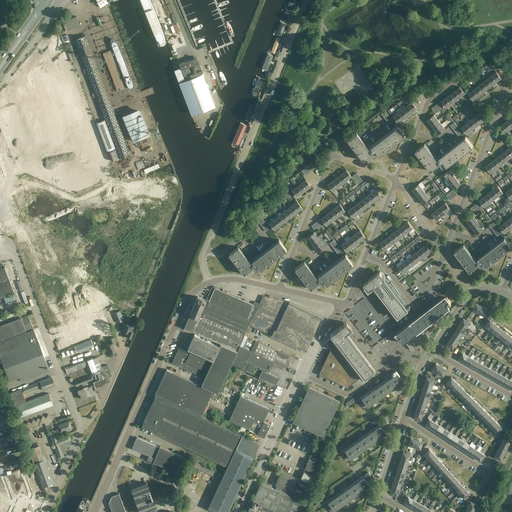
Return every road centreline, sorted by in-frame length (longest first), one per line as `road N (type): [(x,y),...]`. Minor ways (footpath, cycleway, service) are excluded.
road 1 (unclassified): [(208,282),(202,256),(304,0)]
road 2 (unclassified): [(94,511),(187,299),(208,282)]
road 3 (unclassified): [(239,511),(321,334),(345,303)]
road 4 (residential): [(279,288),(331,153),(396,180)]
road 5 (unclassified): [(84,427),(14,253),(4,248)]
road 6 (residential): [(451,231),(504,93)]
road 7 (unclassified): [(84,427),(120,356),(111,315)]
road 8 (residential): [(396,180),(427,102),(455,79)]
